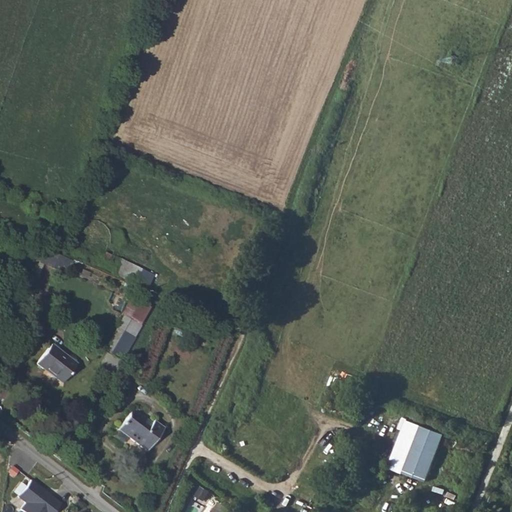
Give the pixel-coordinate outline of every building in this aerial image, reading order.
[(40,262),(66,271),(70,258),(44,249),(40,262)] [(151,274),(117,260),(111,274),(133,283),(136,276),(148,281),(151,274)] [(148,281),(136,276),(133,283),(129,293),(137,296),(140,289),(144,291),(148,281)] [(126,335),(119,332),(111,353),(118,356),(126,335)] [(61,380),(74,364),(49,344),(33,363),(41,369),(44,366),(61,380)] [(106,352),(98,367),(114,375),(121,360),(106,352)] [(59,384),(61,380),(44,366),(41,369),(59,384)] [(115,429),(144,450),(161,427),(151,419),(147,425),(128,411),(115,429)] [(427,480),(444,435),(405,421),(387,467),(427,480)] [(52,511),(58,505),(23,478),(9,494),(20,502),(14,509),(17,511),(52,511)] [(197,495),(206,499),(211,489),(202,485),(197,495)]
